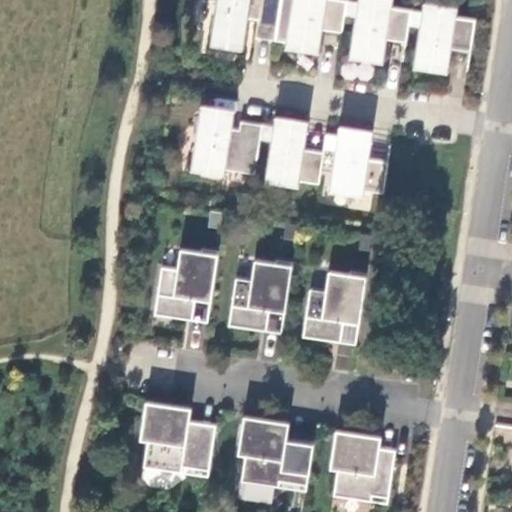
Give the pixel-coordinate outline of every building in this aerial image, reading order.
[(277,41),(283,0),(218,0),(213,31),(216,32),(214,48),(240,51),(247,38),(250,38),(252,19),(260,20),(257,38),(277,41)] [(283,0),(277,41),(292,43),(291,49),(316,53),(317,47),(322,48),(325,23),(331,24),(330,30),(344,33),(347,16),(349,1),(339,0),(283,0)] [(413,11),(378,6),(378,1),(369,0),(362,0),(362,3),(359,3),(357,17),(352,52),(355,53),(354,59),(381,63),(382,57),(386,57),(389,33),(395,34),(394,40),(408,42),(411,26),(413,11)] [(359,3),(349,1),(347,16),(357,17),(359,3)] [(475,20),(440,15),(440,11),(425,9),(425,13),(421,12),(419,27),(414,62),(418,62),(417,68),(443,72),(444,67),(448,67),(452,43),(457,44),(456,50),(470,52),(475,20)] [(421,12),(413,11),(411,26),(419,27),(421,12)] [(383,83),(385,67),(343,62),(341,78),(383,83)] [(203,116),(201,115),(193,165),(196,165),(195,171),(225,175),(225,170),(258,175),(265,125),(243,122),(242,130),(234,129),(235,121),(233,120),(234,112),(204,108),(203,116)] [(279,127),(275,127),(268,176),(272,177),(271,182),(297,187),(298,181),(322,184),(326,153),(312,151),(311,158),(306,157),(309,132),(294,129),(294,125),(279,123),(279,127)] [(373,141),(358,139),(358,135),(343,133),(342,137),(339,136),(332,186),(335,186),(334,192),(361,196),(361,191),(385,194),(389,162),(376,160),(375,167),(369,167),(373,141)] [(164,269),(157,316),(188,321),(191,302),(213,305),(221,252),(204,250),(204,255),(182,252),(179,271),(164,269)] [(231,325),(261,330),(264,311),(287,314),(294,261),(278,259),(277,265),(256,261),(253,280),(238,278),(231,325)] [(303,339),(334,344),(337,325),(345,327),(359,329),(366,291),(369,277),(352,274),(351,280),(330,276),(327,295),(312,292),(303,339)] [(337,325),(334,344),(356,349),(359,329),(345,327),(337,325)] [(150,443),(147,468),(185,473),(186,467),(211,471),(211,477),(212,477),(219,423),(192,420),(193,410),(148,404),(142,442),(150,443)] [(247,457),(244,481),(282,487),(282,481),(308,485),(307,490),(308,491),(316,437),(289,434),(290,424),(245,418),(240,456),(247,457)] [(341,471),(337,496),(374,502),(375,496),(378,497),(390,499),(390,505),(391,505),(399,452),(383,449),(384,440),(339,432),(333,470),(341,471)]
